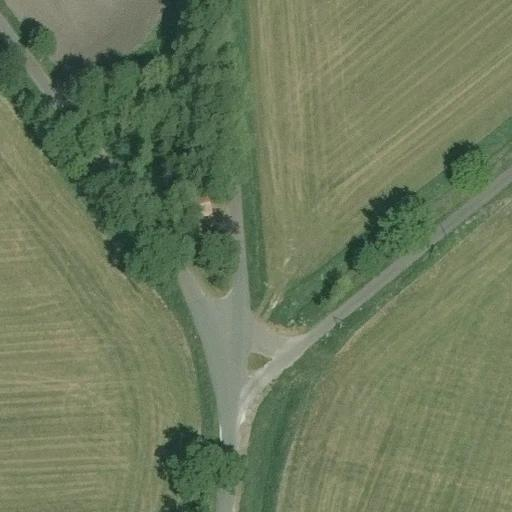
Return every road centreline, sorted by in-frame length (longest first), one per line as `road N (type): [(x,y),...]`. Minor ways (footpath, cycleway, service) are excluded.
road 1 (residential): [(239,406),(185,288),(0,23)]
road 2 (residential): [(222,0),(239,406)]
road 3 (residential): [(511,170),(239,406)]
